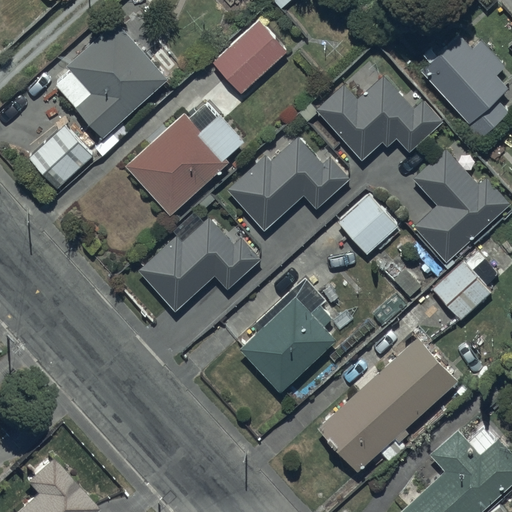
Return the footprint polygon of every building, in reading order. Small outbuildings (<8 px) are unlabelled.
[(273,0),(281,9),(291,0),(273,0)] [(57,84),(103,137),(169,79),(117,20),(66,65),(71,71),(57,84)] [(214,62),(243,94),(289,51),(260,20),(214,62)] [(429,62),(420,71),(465,120),(462,123),(478,140),(509,111),(497,98),(508,87),(495,73),(504,66),(479,39),(471,47),(459,34),(441,51),(435,44),(423,55),(429,62)] [(345,83),(316,109),(362,161),(383,142),(388,147),(398,138),(410,151),(443,121),(424,99),(414,108),(385,76),(359,99),(345,83)] [(185,112),(125,166),(171,216),(229,162),(226,159),(245,142),(220,114),(217,116),(205,103),(190,117),(185,112)] [(65,124),(29,157),(58,188),(94,156),(65,124)] [(228,190),(266,231),(304,196),(317,209),(352,177),(332,156),(324,163),(300,136),(273,160),(267,154),(228,190)] [(447,262),(510,203),(486,179),(481,184),(446,147),(412,178),(437,204),(413,227),(447,262)] [(369,194),(338,221),(368,255),(399,227),(369,194)] [(178,235),(139,270),(176,312),(215,276),(228,290),(263,259),(243,237),(235,245),(210,217),(183,241),(178,235)] [(434,287),(461,319),(492,292),(465,261),(434,287)] [(259,330),(239,348),(282,393),(338,340),(325,326),(334,318),(322,305),(328,299),(306,277),(255,325),(259,330)] [(420,336),(319,428),(358,472),(381,451),(390,461),(404,448),(395,439),(460,380),(420,336)] [(398,511),(479,511),(511,483),(511,453),(499,438),(497,440),(484,426),(469,440),(459,429),(431,454),(445,470),(398,511)] [(96,511),(97,511),(51,458),(24,481),(36,495),(15,511),(96,511)]
